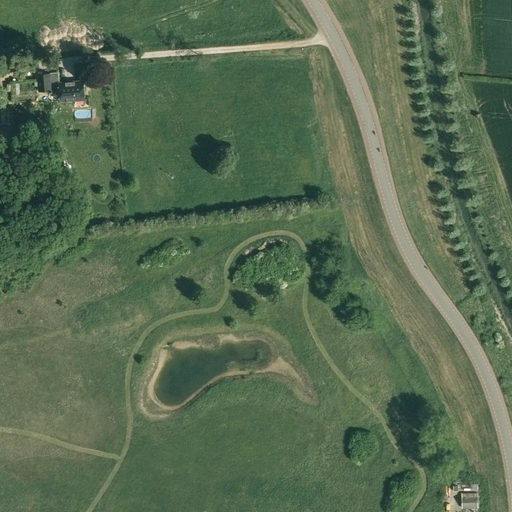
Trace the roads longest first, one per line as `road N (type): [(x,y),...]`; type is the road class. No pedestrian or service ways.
road 1 (secondary): [(511,469),(486,377),(404,243),(360,97),(314,0)]
road 2 (track): [(58,66),(335,37)]
